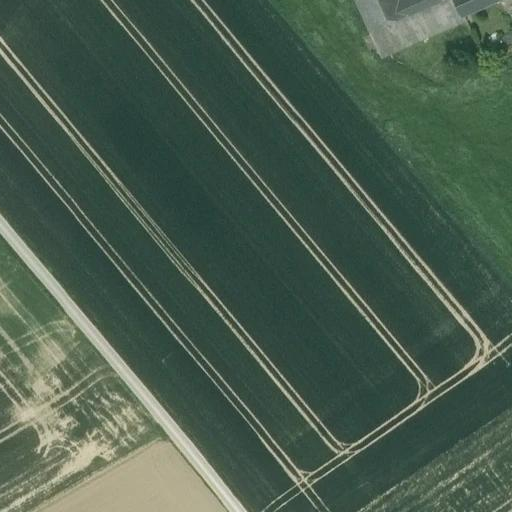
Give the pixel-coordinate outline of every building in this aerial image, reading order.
[(409,14),(403,0),(356,0),(370,31),(409,14)] [(440,0),(409,14),(370,31),(383,58),(466,20),(463,12),(462,11),(452,15),(445,0),(440,0)] [(403,0),(409,14),(440,0),(403,0)] [(462,11),(457,0),(445,0),(452,15),(462,11)] [(457,0),(462,11),(463,12),(489,0),(457,0)]
